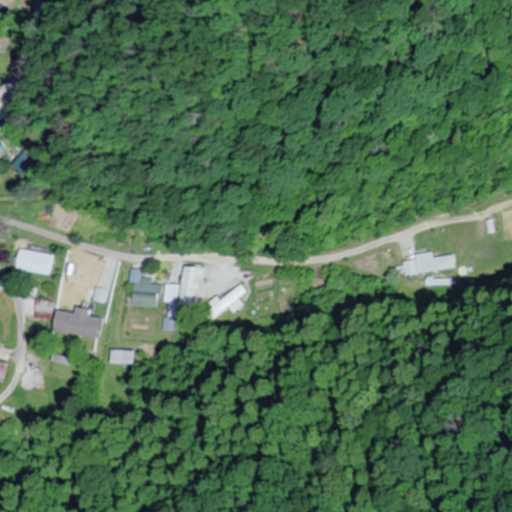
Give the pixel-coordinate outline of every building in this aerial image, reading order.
[(57,256),(25,250),(21,270),(53,276),(57,256)] [(167,285),(167,304),(172,304),(172,312),(180,312),(201,312),(201,268),(183,268),(183,285),(167,285)] [(161,308),(162,285),(152,285),(152,279),(142,279),(143,270),(133,270),(131,306),(161,308)] [(56,318),(57,302),(42,301),(41,317),(56,318)] [(12,360),(16,351),(4,347),(1,357),(12,360)] [(140,365),(140,351),(116,351),(115,364),(140,365)] [(73,365),(75,359),(58,353),(53,369),(91,380),(94,371),(73,365)] [(0,380),(10,380),(10,361),(0,361),(0,380)]
